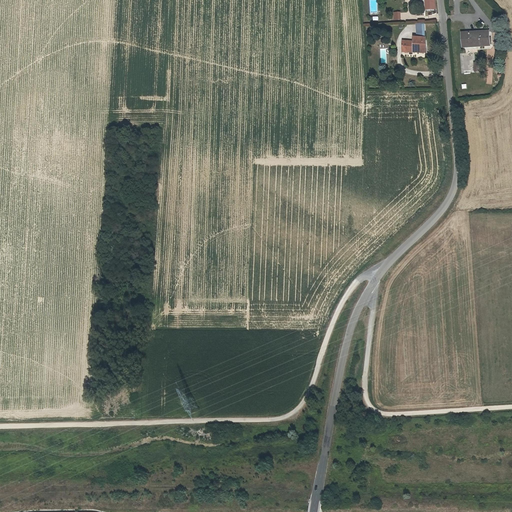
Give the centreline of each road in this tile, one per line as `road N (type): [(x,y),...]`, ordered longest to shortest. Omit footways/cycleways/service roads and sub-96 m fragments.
road 1 (unclassified): [(314,511),(354,317),(455,183),(442,0)]
road 2 (track): [(0,425),(285,416),(306,398),(348,293),(362,277),(379,275)]
road 3 (track): [(377,277),(364,384),(369,406),(391,415),(511,407)]
